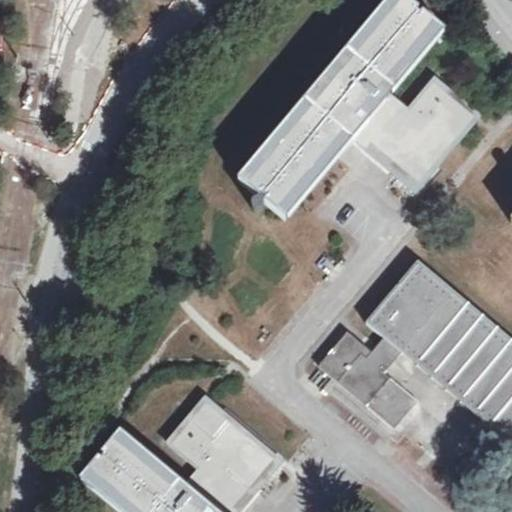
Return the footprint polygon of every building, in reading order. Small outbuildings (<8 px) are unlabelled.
[(390,162),(395,166),(420,187),(477,119),(435,83),(411,112),(389,94),(442,30),(425,16),(422,19),(418,15),(420,12),(405,0),(402,0),(246,185),(263,200),(266,198),(270,201),(268,204),(285,219),(351,141),(367,154),(379,140),(396,154),(390,162)] [(389,173),(395,166),(390,162),(396,154),(379,140),(367,154),(389,173)] [(490,428),(511,446),(511,341),(419,264),(367,325),(383,340),(402,355),(403,356),(407,351),(494,424),(490,428)] [(385,375),(391,368),(372,354),(363,346),(348,334),(319,368),(395,432),(419,403),(385,375)] [(383,340),(372,354),(391,368),(402,355),(383,340)] [(239,511),(227,502),(241,485),(249,491),(253,486),(275,461),(206,403),(171,446),(199,470),(179,494),(176,492),(181,485),(121,434),(80,483),(114,511),(239,511)] [(227,502),(239,511),(242,511),(260,492),(253,486),(249,491),(241,485),(227,502)]
